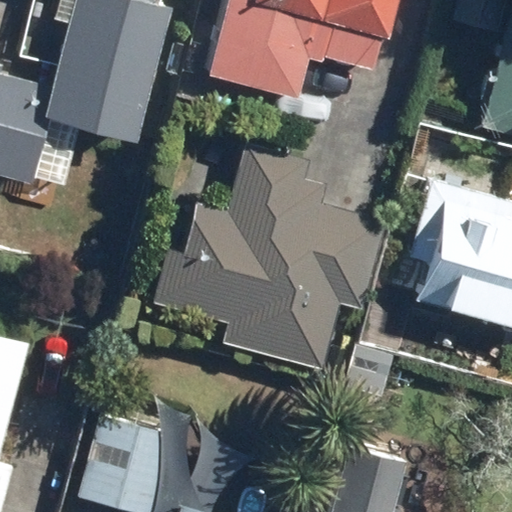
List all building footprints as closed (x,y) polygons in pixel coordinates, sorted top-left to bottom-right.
[(76,0),(54,81),(0,65),(0,166),(35,177),(54,110),(137,133),(173,0),(76,0)] [(374,60),(390,0),(227,0),(210,67),(299,91),(310,50),(325,54),(327,47),(374,60)] [(511,14),(485,114),(511,121),(511,14)] [(223,335),(325,361),(341,300),(365,307),(389,213),(326,196),(332,175),(309,169),(314,151),(244,133),(226,204),(195,196),(183,243),(169,239),(154,296),(228,316),(223,335)] [(511,192),(431,171),(403,273),(421,278),(417,294),(468,309),(471,300),(511,312),(511,192)] [(0,468),(3,457),(0,456),(0,448),(31,334),(0,325),(0,468)] [(154,511),(142,509),(141,511),(243,511),(181,495),(176,511),(154,511)]
